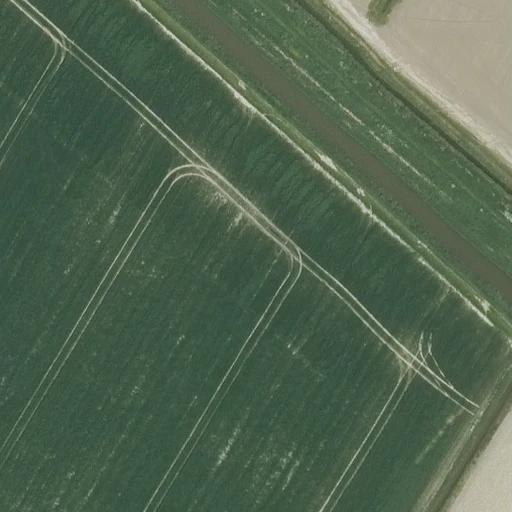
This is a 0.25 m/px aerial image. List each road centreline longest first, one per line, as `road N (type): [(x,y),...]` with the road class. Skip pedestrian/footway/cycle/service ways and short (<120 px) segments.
road 1 (track): [(243,0),(511,238)]
road 2 (track): [(330,0),(511,162)]
